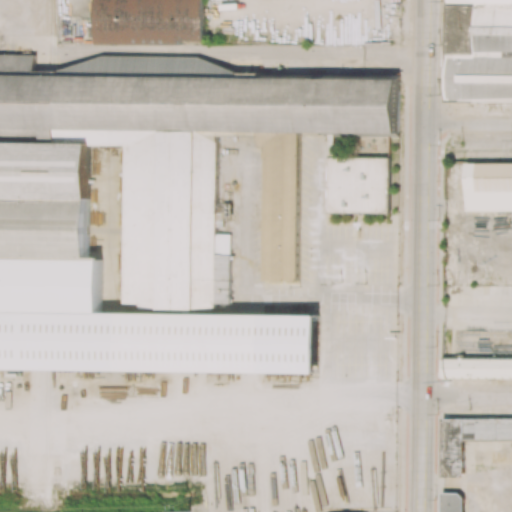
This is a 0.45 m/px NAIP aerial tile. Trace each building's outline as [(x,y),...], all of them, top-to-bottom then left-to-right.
[(181,45),(181,41),(205,41),(205,0),(96,0),(96,44),(181,45)] [(511,0),(446,0),(447,103),(511,102),(511,0)] [(0,369),(318,377),(319,316),(92,311),(96,145),(126,145),(123,307),(217,309),(217,301),(221,301),(225,135),(258,135),(258,147),(265,147),(262,281),(298,282),(301,133),(331,134),(331,135),(398,136),(400,73),(36,65),(36,55),(0,54),(0,369)] [(327,213),(389,213),(389,157),(327,158),(327,213)] [(511,210),(511,162),(466,163),(466,211),(511,210)] [(511,378),(511,358),(443,358),(443,379),(511,378)] [(511,418),(441,420),(442,476),(464,476),(463,441),(511,439),(511,418)] [(441,511),(463,511),(463,493),(442,493),(441,511)]
